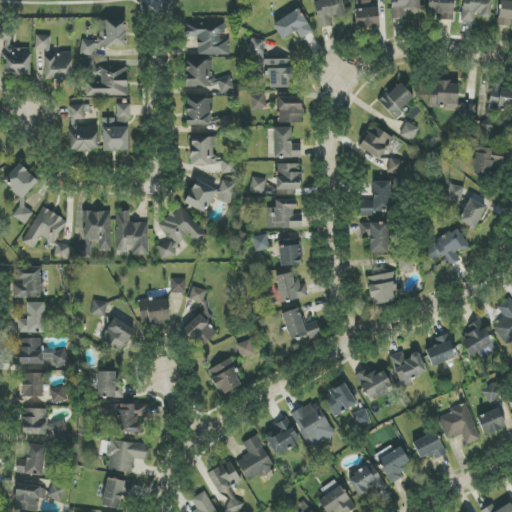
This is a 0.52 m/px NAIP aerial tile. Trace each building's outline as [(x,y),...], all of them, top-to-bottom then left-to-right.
[(346,16),(342,0),(314,0),(320,28),(333,26),(332,19),(346,16)] [(391,0),(392,20),(406,20),(405,13),(420,13),(419,0),(391,0)] [(429,0),(429,13),(442,14),(441,20),(454,21),(454,0),(429,0)] [(475,23),(475,17),(489,19),(491,0),(463,0),(460,21),(475,23)] [(511,1),(500,1),(498,26),(511,27),(511,23),(511,1)] [(355,9),(356,27),(379,26),(378,8),(355,9)] [(313,32),(299,9),(273,25),(282,40),(296,31),(301,39),(313,32)] [(95,47),(126,47),(127,21),(99,20),(99,40),(81,40),(81,55),(95,55),(95,47)] [(197,55),(230,55),(230,40),(223,40),(223,23),(185,23),(185,38),(197,38),(197,55)] [(45,50),(45,79),(71,79),(72,53),(51,53),(51,36),(36,35),(36,50),(45,50)] [(291,88),(291,60),(264,60),(264,40),(250,40),(250,54),(258,54),(258,70),(269,70),(269,88),(291,88)] [(30,50),(5,49),(4,74),(30,75),(30,50)] [(212,60),(185,61),(186,88),(220,87),(220,93),(233,93),(233,77),(212,78),(212,60)] [(127,96),(127,66),(93,67),(93,81),(86,81),(86,97),(127,96)] [(416,99),(400,82),(379,102),(394,119),(416,99)] [(458,84),(429,83),(429,108),(458,109),(458,84)] [(488,109),(511,111),(511,88),(491,86),(488,109)] [(266,109),(265,94),(250,95),(252,110),(266,109)] [(212,98),(186,99),(187,126),(219,126),(219,132),(233,132),(232,117),(212,117),(212,98)] [(279,98),(278,123),(302,123),(302,98),(279,98)] [(103,152),(130,151),(129,104),(117,104),(117,118),(103,119),(103,152)] [(460,119),(475,118),(474,104),(459,105),(460,119)] [(98,125),(83,125),(82,105),(69,105),(70,151),(99,150),(98,125)] [(495,136),(497,117),(483,115),(481,134),(495,136)] [(400,136),(413,141),(419,128),(406,122),(400,136)] [(359,148),(380,160),(393,137),(372,125),(359,148)] [(291,128),(273,128),(275,159),(302,158),(301,144),(291,145),(291,128)] [(214,137),(190,138),(192,174),(234,172),(234,154),(215,155),(214,137)] [(492,149),(476,147),(473,174),(493,176),(495,158),(491,158),(492,149)] [(401,175),(403,161),(389,159),(387,173),(401,175)] [(300,164),(276,164),(276,190),(301,190),(300,164)] [(207,213),(212,198),(229,204),(235,186),(198,173),(185,205),(207,213)] [(249,192),(264,195),(267,180),(252,177),(249,192)] [(391,182),(373,182),(372,203),(360,203),(360,216),(373,216),(373,211),(391,212),(391,182)] [(478,225),(485,205),(469,199),(466,206),(463,205),(458,218),(478,225)] [(267,228),(302,228),(302,215),(295,215),(295,200),(275,200),(275,208),(267,208),(267,228)] [(67,221),(42,207),(22,242),(34,249),(41,236),(54,244),(67,221)] [(157,245),(161,259),(176,255),(173,244),(191,240),(193,245),(204,242),(202,234),(195,235),(188,209),(161,216),(168,242),(157,245)] [(111,211),(87,212),(88,252),(112,252),(111,211)] [(132,256),(149,255),(148,223),(130,223),(129,212),(116,212),(116,249),(132,249),(132,256)] [(370,254),(388,253),(387,222),(360,223),(360,235),(370,235),(370,254)] [(457,254),(468,247),(457,228),(432,244),(437,251),(430,255),(433,261),(441,256),(448,268),(461,260),(457,254)] [(256,252),(270,249),(266,234),(253,238),(256,252)] [(280,267),(301,266),(300,240),(279,240),(280,267)] [(69,259),(71,246),(56,243),(54,257),(69,259)] [(413,271),(413,256),(398,257),(399,272),(413,271)] [(42,269),(19,270),(19,285),(14,286),(15,298),(42,298),(42,269)] [(282,302),(307,297),(305,284),(297,286),(294,272),(276,276),(282,302)] [(396,292),(394,273),(368,276),(372,305),(394,303),(393,292),(396,292)] [(185,294),(186,280),(171,279),(170,293),(185,294)] [(205,290),(192,287),(189,301),(203,303),(205,290)] [(497,321),(503,328),(497,332),(506,346),(511,341),(511,300),(510,298),(497,307),(504,316),(497,321)] [(170,322),(167,299),(139,302),(141,324),(170,322)] [(108,303),(94,301),(91,315),(105,317),(108,303)] [(44,303),(27,303),(27,319),(18,319),(19,333),(45,333),(44,303)] [(281,314),(290,340),(307,334),(309,340),(322,336),(317,321),(304,325),(298,308),(281,314)] [(217,332),(198,314),(184,330),(203,348),(217,332)] [(101,341),(122,352),(135,328),(114,317),(101,341)] [(477,331),(475,324),(465,327),(468,340),(463,341),(467,354),(492,348),(487,328),(477,331)] [(432,367),(456,358),(447,334),(434,338),(437,346),(426,350),(432,367)] [(42,338),(18,339),(19,365),(43,364),(42,338)] [(237,344),(241,358),(254,355),(251,341),(237,344)] [(70,364),(64,347),(48,353),(54,370),(70,364)] [(419,354),(408,358),(405,350),(389,356),(402,389),(414,385),(412,379),(426,373),(419,354)] [(220,395),(243,386),(232,359),(209,369),(220,395)] [(385,371),(370,377),(367,370),(357,374),(368,403),(393,393),(385,371)] [(116,372),(97,372),(98,398),(124,397),(123,379),(116,380),(116,372)] [(23,397),(43,397),(43,373),(23,374),(23,397)] [(356,406),(347,384),(323,394),(333,416),(356,406)] [(501,395),(493,384),(482,391),(490,403),(501,395)] [(53,404),(66,401),(63,387),(50,390),(53,404)] [(313,448),(335,434),(314,401),(292,415),(313,448)] [(481,440),(466,403),(450,409),(451,413),(440,417),(449,439),(461,434),(466,445),(481,440)] [(147,404),(113,405),(114,434),(140,433),(139,418),(147,418),(147,404)] [(47,409),(23,409),(23,434),(47,435),(47,409)] [(477,416),(483,436),(506,428),(499,409),(477,416)] [(370,422),(366,410),(352,414),(357,427),(370,422)] [(276,455),(300,441),(286,418),(274,425),(277,429),(264,436),(276,455)] [(64,420),(50,424),(55,439),(69,435),(64,420)] [(441,457),(438,450),(443,448),(436,432),(412,442),(420,459),(433,453),(436,459),(441,457)] [(242,443),(249,454),(236,461),(249,483),(275,467),(257,435),(242,443)] [(108,470),(132,473),(134,459),(146,460),(148,445),(102,440),(100,455),(110,457),(108,470)] [(410,461),(398,444),(375,459),(392,484),(405,476),(400,468),(410,461)] [(45,446),(28,445),(27,460),(18,460),(17,474),(43,475),(45,446)] [(241,481),(229,460),(207,473),(228,511),(238,511),(242,509),(230,487),(241,481)] [(359,498),(372,490),(376,495),(387,488),(371,463),(347,478),(359,498)] [(118,510),(122,495),(130,497),(133,484),(108,477),(101,506),(118,510)] [(318,501),(325,511),(331,511),(334,511),(346,511),(349,510),(344,503),(349,500),(336,479),(321,490),(325,496),(318,501)] [(60,502),(66,488),(53,483),(47,497),(60,502)] [(38,511),(40,486),(16,485),(15,510),(38,511)] [(194,511),(216,511),(204,491),(191,499),(198,510),(194,511)] [(482,510),(482,511),(511,511),(511,505),(509,501),(494,509),(492,505),(482,510)]
